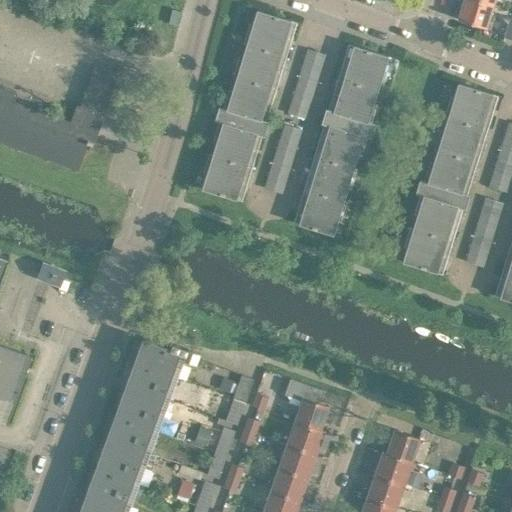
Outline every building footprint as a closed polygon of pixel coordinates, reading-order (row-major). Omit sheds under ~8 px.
[(492,4),(479,0),(462,0),(457,19),(485,27),(492,4)] [(290,20),(256,9),(246,42),(280,53),(290,20)] [(246,42),(236,75),(270,86),(280,53),(246,42)] [(387,55),(353,45),(343,78),(377,88),(387,55)] [(314,50),(314,51),(308,49),(288,113),(304,118),(324,54),(318,52),(318,51),(314,50)] [(0,141),(18,148),(17,151),(18,151),(19,149),(47,159),(46,162),(47,162),(48,159),(76,169),(75,172),(76,173),(87,143),(91,145),(92,142),(93,142),(95,135),(98,136),(103,123),(100,122),(117,75),(95,67),(81,107),(77,105),(71,122),(48,114),(51,106),(50,106),(47,114),(13,101),(16,93),(0,87),(0,141)] [(236,75),(226,108),(260,118),(270,86),(236,75)] [(343,78),(333,111),(367,121),(377,88),(343,78)] [(491,93),(457,83),(447,115),(481,126),(491,93)] [(226,108),(219,106),(214,120),(221,123),(255,133),(262,135),(267,121),(260,118),(226,108)] [(326,108),(322,123),(329,125),(363,136),(370,138),(374,123),(367,121),(333,111),(326,108)] [(447,115),(437,148),(471,159),(481,126),(447,115)] [(489,186),(505,191),(511,169),(511,123),(509,122),(489,186)] [(255,133),(221,123),(211,155),(245,166),(255,133)] [(265,188),(281,193),(301,129),(285,124),(265,188)] [(329,125),(319,158),(353,168),(363,136),(329,125)] [(427,181),(461,192),(471,159),(437,148),(427,181)] [(211,155),(201,188),(235,199),(245,166),(211,155)] [(319,158),(308,191),(342,201),(353,168),(319,158)] [(420,179),(415,193),(422,195),(456,206),(463,208),(468,194),(461,192),(427,181),(420,179)] [(308,191),(298,223),(332,234),(342,201),(308,191)] [(422,195),(412,228),(446,239),(456,206),(422,195)] [(466,261),(482,266),(502,202),(486,197),(466,261)] [(412,228),(402,261),(436,272),(446,239),(412,228)] [(0,423),(6,426),(32,356),(0,344),(0,282),(8,258),(0,255),(0,423)] [(43,263),(38,277),(59,285),(64,271),(43,263)] [(511,264),(509,264),(499,297),(511,300),(511,264)] [(121,511),(178,358),(195,364),(198,364),(201,361),(202,358),(202,355),(199,353),(191,350),(187,348),(171,343),(168,349),(143,340),(140,347),(139,347),(135,358),(136,359),(127,384),(126,383),(122,393),(123,393),(107,437),(106,436),(103,446),(104,446),(88,490),(87,489),(83,499),(84,499),(79,511),(121,511)] [(233,397),(233,398),(244,402),(253,379),(241,375),(233,397)] [(301,400),(295,420),(320,428),(328,405),(319,402),(323,390),(290,378),(284,394),(301,400)] [(222,380),(218,391),(233,397),(237,387),(232,385),(233,384),(222,380)] [(256,393),(251,405),(263,409),(267,397),(256,393)] [(244,402),(233,398),(225,420),(236,424),(244,402)] [(247,416),(243,428),(255,432),(259,421),(247,416)] [(295,420),(286,443),(315,453),(323,430),(320,428),(295,420)] [(201,425),(195,441),(206,445),(212,429),(201,425)] [(223,426),(215,451),(226,455),(234,430),(223,426)] [(255,432),(243,428),(239,440),(250,445),(255,432)] [(394,429),(386,452),(411,461),(419,437),(394,429)] [(286,443),(278,467),(307,477),(315,453),(286,443)] [(382,450),(374,474),(403,484),(411,461),(386,452),(382,450)] [(226,455),(215,451),(207,474),(218,478),(226,455)] [(448,474),(459,478),(463,466),(452,462),(448,474)] [(182,463),(179,471),(200,478),(203,471),(182,463)] [(231,463),(227,475),(239,479),(243,467),(231,463)] [(278,467),(270,490),(299,500),(307,477),(278,467)] [(471,469),(467,480),(478,484),(482,473),(471,469)] [(374,474),(366,497),(395,507),(403,484),(374,474)] [(239,479),(227,475),(223,487),(234,491),(239,479)] [(183,479),(177,494),(188,498),(194,483),(183,479)] [(204,480),(196,504),(207,508),(216,484),(204,480)] [(444,486),(440,497),(451,501),(455,490),(444,486)] [(270,490),(262,511),(294,511),(299,500),(270,490)] [(463,492),(458,504),(470,508),(474,496),(463,492)] [(366,497),(360,511),(392,511),(395,507),(366,497)] [(447,511),(451,501),(440,497),(435,509),(443,511),(447,511)]
